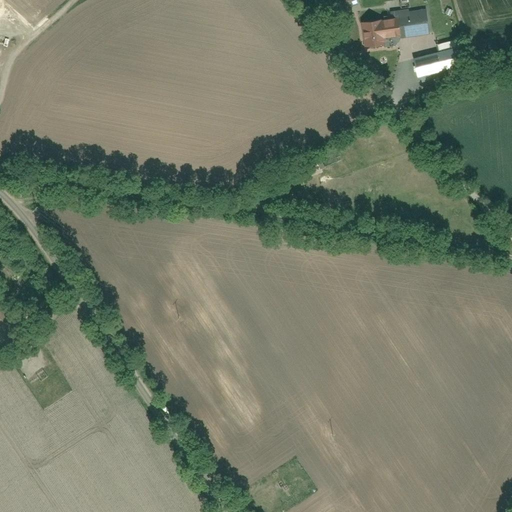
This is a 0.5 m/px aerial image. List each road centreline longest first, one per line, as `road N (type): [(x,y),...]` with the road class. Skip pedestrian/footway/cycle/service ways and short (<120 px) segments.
road 1 (track): [(0,170),(511,259)]
road 2 (unclassified): [(0,195),(59,257),(223,511)]
road 3 (unclassified): [(511,237),(296,0)]
